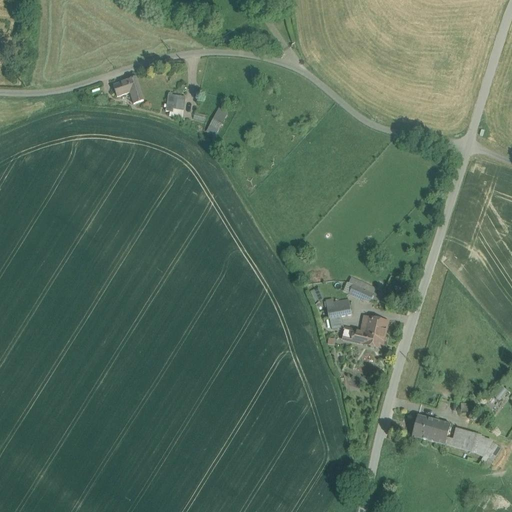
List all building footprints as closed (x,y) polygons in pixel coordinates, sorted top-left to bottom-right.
[(139,82),(126,83),(128,96),(130,96),(131,107),(142,106),(139,82)] [(128,96),(126,83),(115,85),(116,97),(128,96)] [(173,110),(175,97),(168,96),(166,112),(171,113),(173,113),(173,110)] [(175,97),(173,110),(184,112),(186,98),(175,97)] [(171,113),(170,117),(183,119),(184,112),(173,110),(173,113),(171,113)] [(210,126),(218,131),(227,116),(218,111),(210,126)] [(193,121),(204,124),(206,117),(195,114),(193,121)] [(349,295),(355,281),(351,279),(349,284),(347,283),(343,293),(349,295)] [(375,290),(355,281),(349,295),(349,296),(369,305),(375,290)] [(397,293),(402,296),(407,289),(401,286),(397,293)] [(320,287),(311,291),(315,302),(324,298),(320,287)] [(333,301),(326,302),(329,320),(330,320),(341,317),(351,316),(349,301),(334,304),(333,301)] [(341,317),(330,320),(331,330),(343,328),(341,317)] [(387,323),(368,318),(367,323),(364,322),(363,326),(362,333),(344,329),(344,330),(343,330),(343,331),(344,331),(342,340),(381,349),(387,323)] [(500,387),(493,395),(500,402),(507,393),(500,387)] [(428,418),(418,415),(412,435),(422,438),(428,418)] [(453,426),(428,418),(422,438),(447,446),(449,439),(453,426)] [(481,438),(456,430),(453,441),(449,439),(447,446),(476,454),(483,458),(479,465),(488,467),(500,450),(492,444),(492,443),(484,440),(481,439),(481,438)]
